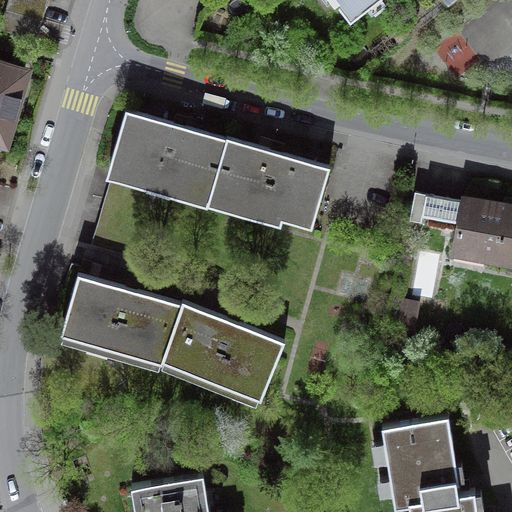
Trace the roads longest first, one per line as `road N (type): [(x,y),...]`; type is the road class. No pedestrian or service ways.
road 1 (residential): [(95,53),(14,332),(7,432),(22,511)]
road 2 (residential): [(511,153),(357,122),(95,53)]
